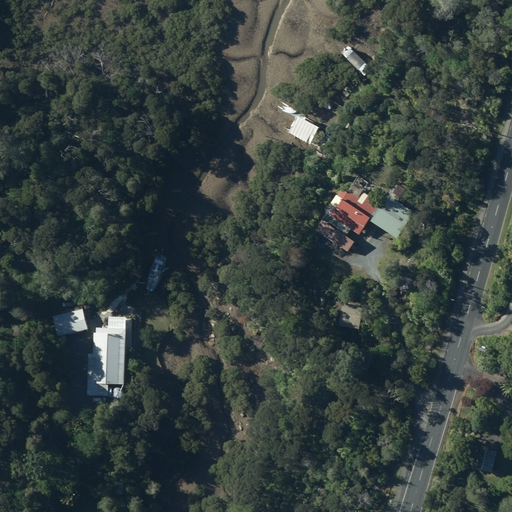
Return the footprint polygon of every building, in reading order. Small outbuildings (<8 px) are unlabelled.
[(352,46),(345,53),(366,76),(373,70),(352,46)] [(313,231),(346,252),(352,242),(344,237),(349,229),(357,234),(366,221),(398,242),(415,216),(383,196),(374,210),(365,204),(370,198),(351,186),(346,193),(339,189),(335,196),(334,195),(324,212),(329,215),(324,224),(319,221),(313,231)] [(333,279),(319,279),(319,299),(333,299),(333,279)] [(335,284),(334,294),(343,295),(344,284),(335,284)] [(81,310),(51,317),(56,336),(86,329),(81,310)] [(87,354),(86,396),(106,396),(107,385),(122,385),(123,330),(95,330),(95,333),(92,333),(92,354),(87,354)] [(474,447),(469,468),(491,472),(495,452),(474,447)]
